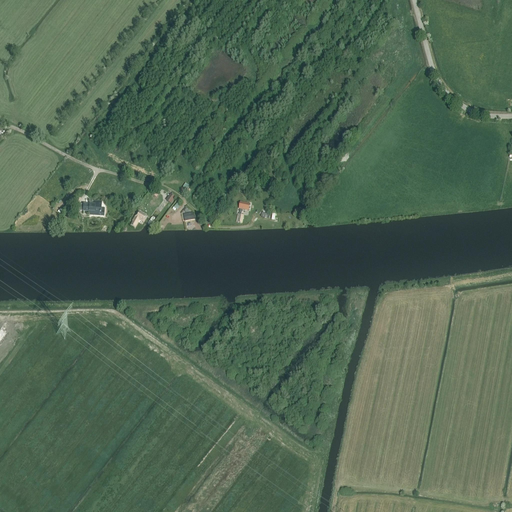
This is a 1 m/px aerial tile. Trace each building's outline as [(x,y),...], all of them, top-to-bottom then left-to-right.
[(175,198),(170,194),(166,201),(171,204),(175,198)] [(94,215),(104,216),(104,209),(100,208),(101,203),(95,202),(95,205),(84,205),(79,205),(79,209),(83,209),(83,212),(94,212),(94,215)] [(262,213),(261,217),(270,219),(271,215),(268,214),(269,211),(263,210),(262,213)] [(132,221),(133,222),(131,225),(135,228),(139,220),(144,222),(147,217),(138,212),(135,217),(132,221)] [(193,213),(183,215),(185,222),(195,220),(194,216),(193,213)]
